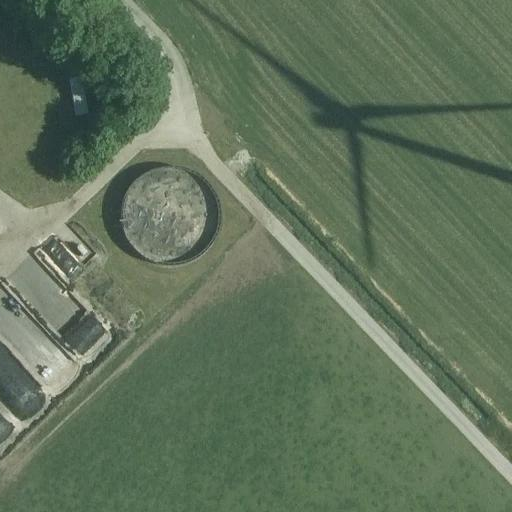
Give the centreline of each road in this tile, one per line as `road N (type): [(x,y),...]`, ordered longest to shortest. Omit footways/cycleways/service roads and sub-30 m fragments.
road 1 (unknown): [(114,0),(181,69),(185,124),(194,135),(511,469)]
road 2 (unknown): [(0,214),(38,229),(185,124)]
